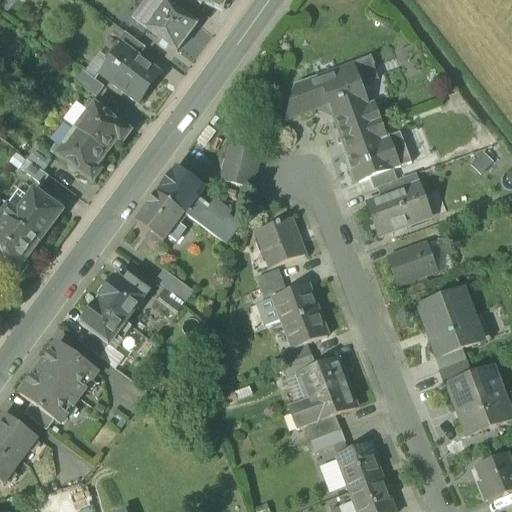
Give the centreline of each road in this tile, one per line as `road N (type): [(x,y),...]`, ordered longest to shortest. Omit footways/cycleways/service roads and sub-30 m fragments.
road 1 (secondary): [(0,374),(278,0)]
road 2 (residential): [(441,511),(312,175)]
